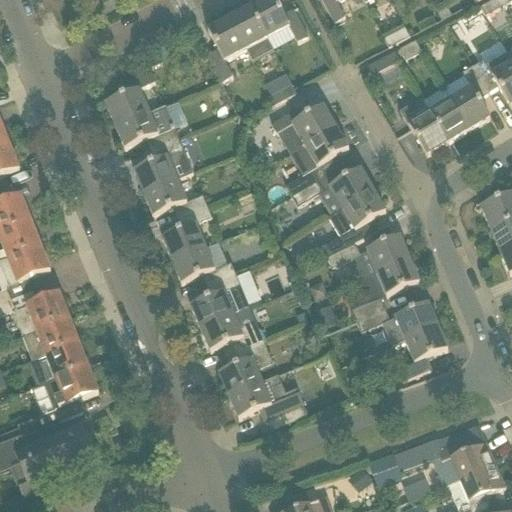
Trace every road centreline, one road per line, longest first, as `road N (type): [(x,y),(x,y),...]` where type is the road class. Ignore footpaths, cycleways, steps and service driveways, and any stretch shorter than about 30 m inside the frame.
road 1 (residential): [(206,479),(39,75)]
road 2 (residential): [(206,479),(496,371)]
road 3 (residential): [(496,371),(422,199)]
road 4 (residential): [(39,75),(185,0)]
road 5 (residential): [(422,199),(346,72)]
